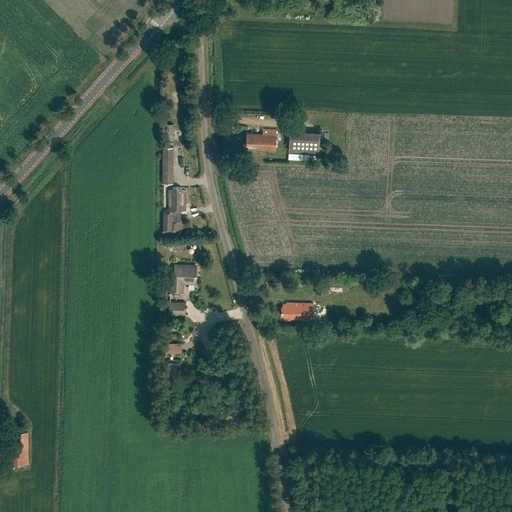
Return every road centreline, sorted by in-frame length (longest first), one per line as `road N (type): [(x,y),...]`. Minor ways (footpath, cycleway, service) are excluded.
road 1 (unclassified): [(283,511),(266,390),(209,175),(200,47),(173,2)]
road 2 (secondary): [(0,192),(173,2)]
